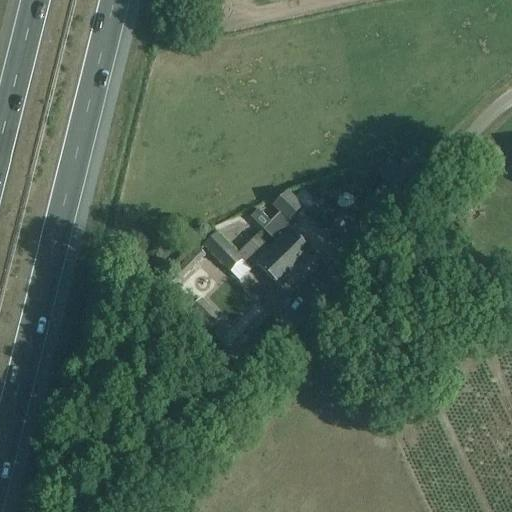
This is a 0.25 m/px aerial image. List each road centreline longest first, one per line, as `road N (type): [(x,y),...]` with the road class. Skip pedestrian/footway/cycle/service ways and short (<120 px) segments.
road 1 (unclassified): [(117,511),(511,91)]
road 2 (motorway): [(0,469),(114,0)]
road 3 (motorway): [(35,0),(0,141)]
